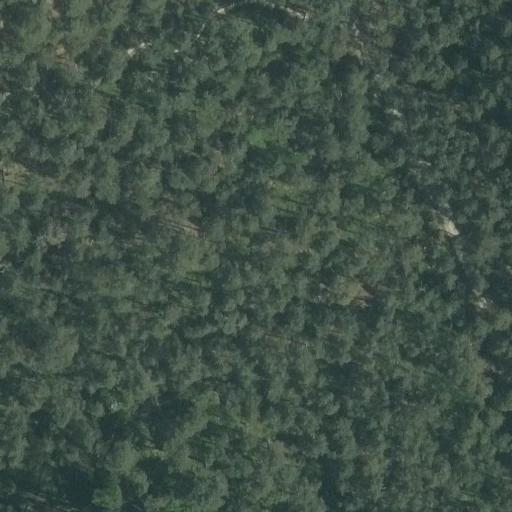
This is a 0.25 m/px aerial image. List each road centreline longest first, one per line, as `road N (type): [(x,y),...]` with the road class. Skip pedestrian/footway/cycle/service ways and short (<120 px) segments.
road 1 (track): [(340,0),(511,373)]
road 2 (track): [(0,50),(119,0)]
